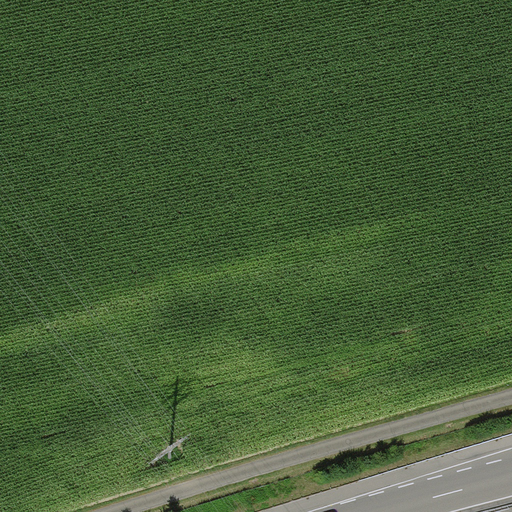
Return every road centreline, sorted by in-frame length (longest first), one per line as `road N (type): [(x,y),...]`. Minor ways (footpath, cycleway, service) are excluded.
road 1 (track): [(119,511),(511,400)]
road 2 (motorway): [(511,475),(377,511)]
